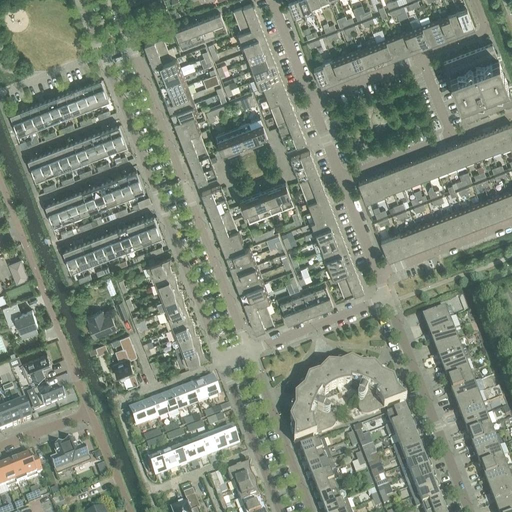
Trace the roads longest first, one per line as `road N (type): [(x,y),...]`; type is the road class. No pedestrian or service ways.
road 1 (residential): [(90,412),(0,182)]
road 2 (residential): [(468,511),(385,297)]
road 3 (residential): [(149,491),(117,402),(222,362)]
road 4 (residential): [(313,511),(251,350)]
road 5 (residential): [(160,202),(222,362)]
road 6 (residential): [(251,350),(187,192)]
road 7 (residential): [(222,362),(279,511)]
road 8 (residential): [(187,192),(129,44)]
road 9 (residential): [(103,54),(160,202)]
road 10 (residential): [(251,350),(385,297)]
